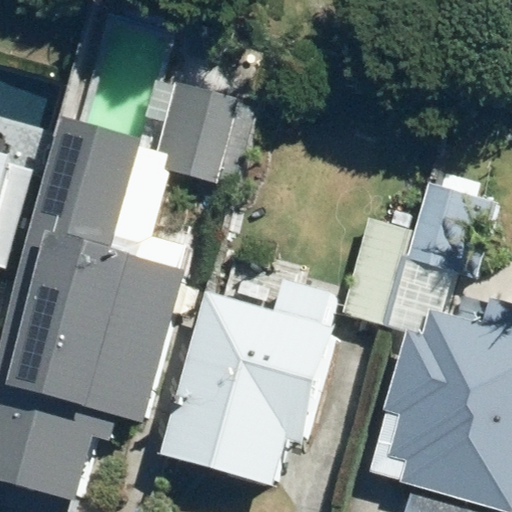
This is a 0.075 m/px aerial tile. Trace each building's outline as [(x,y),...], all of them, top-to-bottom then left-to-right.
[(147,151),(74,132),(0,412),(0,487),(86,511),(105,439),(124,444),(129,425),(154,431),(193,281),(186,279),(194,253),(161,243),(177,178),(227,191),(249,107),(186,91),(168,157),(147,153),(147,151)] [(0,273),(20,279),(47,183),(0,170),(0,348),(5,331),(0,329),(0,273)] [(486,285),(507,210),(435,190),(422,239),(397,332),(419,340),(395,419),(379,479),(413,489),(412,492),(483,511),(511,511),(511,311),(501,309),(494,334),(452,322),(463,278),(486,285)] [(397,332),(422,239),(380,226),(354,321),(360,322),(397,332)] [(282,324),(217,306),(172,467),(281,495),(294,447),(310,452),(341,338),(330,337),(340,300),(292,287),(282,324)]
